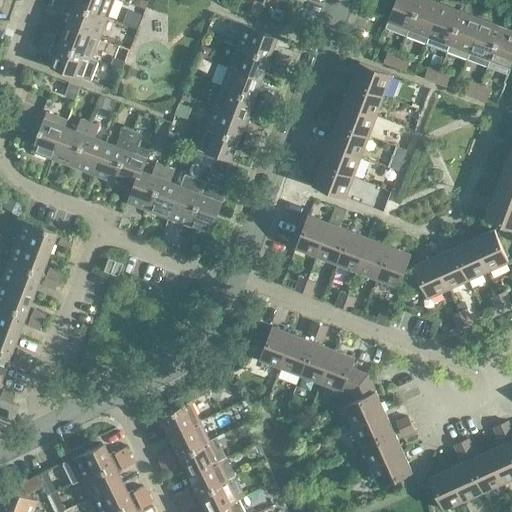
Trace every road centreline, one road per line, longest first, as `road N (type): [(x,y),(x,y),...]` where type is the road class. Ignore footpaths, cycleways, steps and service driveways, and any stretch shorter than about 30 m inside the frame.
road 1 (residential): [(238,276),(342,0)]
road 2 (residential): [(238,276),(458,363),(511,341)]
road 3 (residential): [(45,427),(38,387),(96,234)]
road 4 (residential): [(114,395),(207,340),(238,276)]
road 5 (residential): [(238,276),(212,277),(96,234)]
road 6 (residential): [(0,136),(7,76),(34,0)]
road 7 (residential): [(96,234),(102,217),(23,187),(0,158)]
road 8 (residential): [(172,511),(114,395)]
